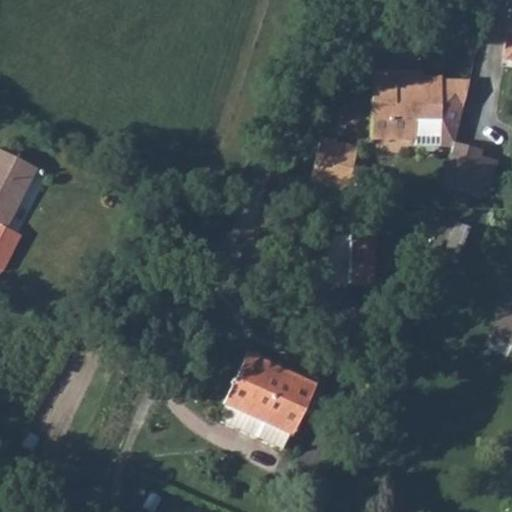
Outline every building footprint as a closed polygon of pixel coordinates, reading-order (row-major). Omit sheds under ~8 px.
[(511,10),(506,10),(500,58),(511,59),(511,10)] [(368,137),(414,138),(414,145),(447,145),(449,141),(453,140),(467,81),(438,80),(437,75),(422,75),(420,72),(370,70),(368,137)] [(354,148),(317,139),(307,177),(345,186),(354,148)] [(45,177),(0,154),(0,272),(1,272),(19,235),(17,234),(45,177)] [(228,386),(295,420),(312,386),(245,352),(228,386)] [(228,386),(220,402),(287,436),(295,420),(228,386)] [(4,486),(33,500),(40,486),(12,473),(4,486)]
